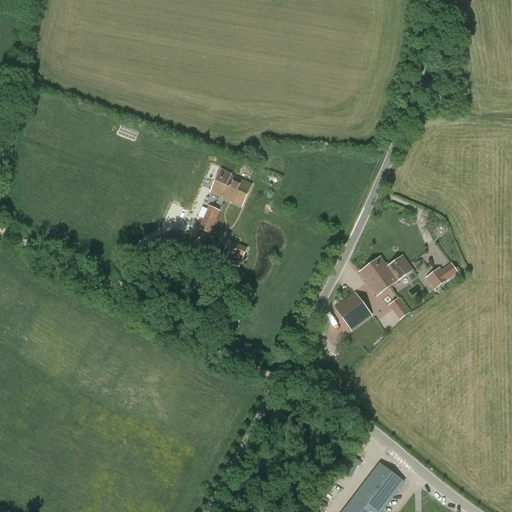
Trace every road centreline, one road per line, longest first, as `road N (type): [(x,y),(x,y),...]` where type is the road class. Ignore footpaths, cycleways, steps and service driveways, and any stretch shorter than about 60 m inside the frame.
road 1 (unclassified): [(276,377),(392,148),(416,82),(429,0)]
road 2 (track): [(0,227),(276,377)]
road 3 (unclassified): [(477,511),(363,421),(276,377)]
road 4 (unclassified): [(204,511),(276,377)]
